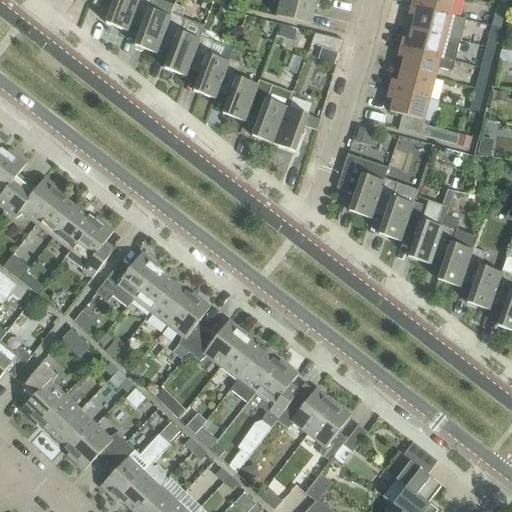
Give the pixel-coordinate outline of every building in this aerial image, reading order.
[(94,0),(92,4),(100,7),(102,3),(112,7),(110,11),(105,24),(127,32),(132,20),(131,19),(138,0),(94,0)] [(138,0),(131,19),(132,20),(143,24),(135,46),(156,54),(159,47),(161,42),(171,14),(170,14),(173,6),(157,0),(138,0)] [(280,0),(277,17),(310,25),(316,4),(299,0),(280,0)] [(412,0),(411,6),(451,16),(455,0),(412,0)] [(505,8),(507,0),(498,0),(497,6),(505,8)] [(415,17),(412,28),(459,41),(464,20),(451,16),(411,6),(409,15),(415,17)] [(497,6),(492,27),(500,29),(505,8),(497,6)] [(171,14),(161,42),(172,46),(171,51),(164,69),(185,77),(186,77),(189,70),(190,65),(190,64),(200,37),(202,30),(182,23),(184,19),(171,14)] [(280,27),(276,38),(292,43),(295,33),(280,27)] [(494,50),(500,29),(492,27),(486,48),(494,50)] [(403,38),(400,48),(453,62),(459,41),(412,28),(409,40),(403,38)] [(322,48),(338,54),(339,54),(343,41),(314,34),(311,44),(322,48)] [(200,37),(190,64),(190,65),(201,69),(200,74),(193,92),(214,100),(215,100),(218,92),(220,87),(219,87),(228,63),(208,55),(213,43),(213,42),(200,37)] [(322,48),(317,60),(334,66),(338,54),(322,48)] [(404,58),(401,70),(434,79),(437,68),(451,72),(453,62),(400,48),(398,57),(404,58)] [(486,48),(481,69),(489,71),(494,50),(486,48)] [(228,63),(219,87),(220,87),(231,92),(229,97),(222,114),(244,122),(244,123),(247,115),(249,110),(248,110),(258,85),(257,85),(237,78),(242,65),(238,63),(229,59),(228,63)] [(483,92),(489,71),(481,69),(477,84),(475,90),(483,92)] [(392,80),(389,89),(429,100),(434,79),(401,70),(398,82),(392,80)] [(258,85),(248,110),(249,110),(260,114),(258,119),(252,137),(273,145),(287,108),(292,94),(258,82),(257,85),(258,85)] [(423,121),(429,100),(389,89),(387,99),(393,100),(390,112),(402,116),(398,131),(456,146),(459,135),(427,127),(428,123),(423,121)] [(478,113),(483,92),(475,90),(469,111),(478,113)] [(496,92),(494,102),(506,104),(508,95),(496,92)] [(287,108),(273,145),(295,153),(304,127),(317,131),(320,120),(308,116),(287,108)] [(359,128),(355,141),(376,146),(380,133),(371,131),(359,128)] [(460,136),(457,146),(468,149),(471,139),(460,136)] [(479,138),(476,153),(488,156),(491,140),(479,138)] [(6,153),(0,161),(0,207),(4,211),(22,189),(27,183),(18,176),(26,164),(8,150),(6,153)] [(354,195),(349,212),(370,219),(374,208),(384,180),(388,168),(347,155),(336,189),(354,195)] [(22,189),(4,211),(15,219),(22,214),(36,225),(59,195),(60,195),(62,192),(44,178),(36,190),(27,183),(22,189)] [(404,231),(413,203),(417,191),(397,184),(384,180),(374,208),(375,208),(386,212),(378,235),(400,242),(404,231)] [(413,203),(404,231),(416,235),(408,258),(429,265),(433,254),(443,226),(446,216),(454,192),(446,191),(440,206),(428,202),(426,207),(413,203)] [(59,195),(36,225),(53,238),(77,208),(60,195),(59,195)] [(53,238),(70,251),(94,220),(77,208),(53,238)] [(463,276),(472,248),(476,237),(455,230),(458,221),(446,216),(443,226),(433,254),(434,254),(445,258),(437,281),(459,288),(463,277),(463,276)] [(94,220),(70,251),(84,262),(81,270),(92,279),(110,256),(114,250),(105,243),(114,232),(96,218),(94,220)] [(463,276),(463,277),(475,281),(467,304),(488,311),(489,311),(493,300),(492,299),(501,274),(481,267),(485,253),(472,248),(463,276)] [(108,278),(96,294),(107,303),(112,297),(127,308),(133,300),(157,270),(159,267),(141,253),(128,271),(119,264),(108,278)] [(20,281),(26,274),(29,269),(12,256),(3,268),(20,281)] [(157,270),(133,300),(150,313),(174,283),(157,270)] [(504,303),(496,326),(511,331),(511,274),(502,271),(501,274),(492,299),(493,300),(504,303)] [(0,285),(10,294),(16,286),(0,273),(0,285)] [(43,286),(26,274),(20,281),(36,294),(43,286)] [(174,283),(150,313),(167,327),(193,293),(191,296),(174,283)] [(25,293),(16,286),(10,294),(19,301),(25,293)] [(193,293),(167,327),(181,337),(178,345),(172,353),(183,361),(189,354),(206,331),(197,324),(211,307),(193,293)] [(60,304),(57,308),(64,314),(70,306),(66,303),(60,304)] [(82,312),(74,322),(80,327),(88,317),(82,312)] [(206,331),(189,354),(200,362),(206,357),(220,368),(244,337),(245,338),(247,335),(246,334),(229,321),(215,338),(206,331)] [(244,337),(220,368),(238,381),(261,351),(245,338),(244,337)] [(0,343),(0,378),(5,372),(14,379),(32,357),(21,348),(13,354),(0,343)] [(113,344),(106,351),(114,359),(121,352),(113,344)] [(234,385),(230,390),(247,404),(250,401),(255,394),(278,364),(278,363),(261,351),(238,381),(234,385)] [(121,352),(114,359),(123,367),(130,360),(121,352)] [(256,422),(237,448),(241,450),(249,456),(276,421),(294,399),(300,390),(291,384),(298,375),(280,361),(278,363),(278,364),(255,394),(269,405),(265,413),(263,419),(256,422)] [(35,396),(20,411),(36,427),(39,424),(38,424),(65,396),(52,384),(56,377),(42,363),(25,385),(24,386),(35,396)] [(112,379),(118,372),(110,364),(103,371),(112,379)] [(112,379),(109,382),(116,389),(120,386),(126,379),(118,372),(112,379)] [(161,388),(153,396),(160,403),(164,398),(164,391),(161,388)] [(276,421),(287,429),(294,424),(308,435),(333,402),(316,389),(303,406),(294,399),(276,421)] [(65,396),(38,424),(39,424),(54,439),(80,411),(65,396)] [(329,462),(342,446),(347,440),(338,433),(351,416),(333,402),(308,435),(322,446),(318,454),(329,462)] [(80,411),(54,439),(69,453),(70,454),(96,426),(80,411)] [(198,414),(186,427),(194,435),(202,427),(206,421),(198,414)] [(69,453),(67,456),(84,471),(98,456),(106,464),(126,443),(116,434),(109,438),(96,426),(70,454),(69,453)] [(347,440),(342,446),(352,453),(355,449),(368,433),(367,433),(358,426),(347,440)] [(202,427),(194,435),(204,444),(211,436),(202,427)] [(115,471),(100,487),(116,502),(117,503),(119,500),(118,500),(151,465),(170,446),(169,445),(164,440),(159,435),(139,456),(136,452),(134,450),(126,443),(106,464),(115,471)] [(192,454),(198,447),(190,440),(184,447),(192,454)] [(215,443),(210,450),(219,458),(225,452),(215,443)] [(409,463),(396,480),(428,504),(441,487),(427,476),(438,462),(413,443),(402,457),(409,463)] [(207,456),(198,447),(192,454),(201,463),(207,456)] [(317,459),(314,463),(316,468),(321,469),(324,465),(322,460),(317,459)] [(151,465),(118,500),(119,500),(131,511),(136,511),(161,487),(167,480),(165,478),(165,474),(157,466),(153,467),(151,465)] [(253,465),(242,468),(246,478),(256,475),(253,465)] [(223,484),(230,477),(222,469),(215,476),(223,484)] [(320,474),(305,494),(315,502),(317,500),(318,501),(332,483),(320,474)] [(238,484),(230,477),(223,484),(231,491),(238,484)] [(396,480),(382,497),(401,511),(437,511),(438,511),(428,504),(396,480)] [(161,487),(136,511),(166,511),(176,502),(161,487)] [(315,502),(307,511),(308,511),(333,511),(318,501),(317,500),(315,502)] [(187,511),(176,502),(166,511),(187,511)]
